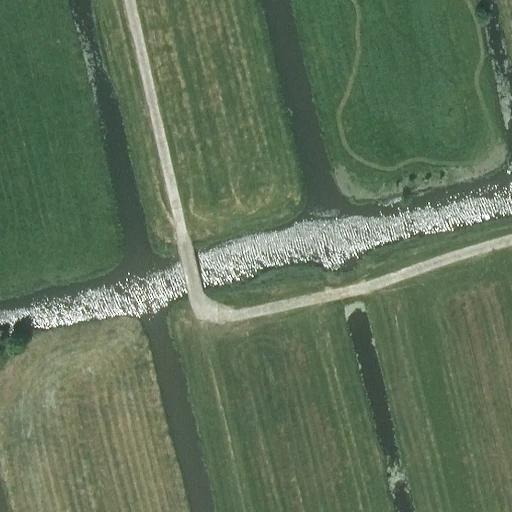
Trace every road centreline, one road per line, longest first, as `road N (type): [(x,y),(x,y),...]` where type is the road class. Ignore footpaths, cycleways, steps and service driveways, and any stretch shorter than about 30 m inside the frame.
road 1 (track): [(196,298),(225,318),(319,301),(511,240)]
road 2 (track): [(196,298),(129,0)]
